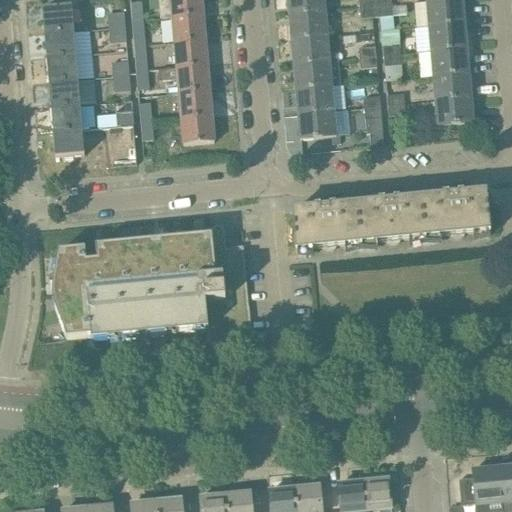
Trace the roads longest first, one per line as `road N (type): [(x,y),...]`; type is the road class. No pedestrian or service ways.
road 1 (secondary): [(0,437),(98,440),(415,409)]
road 2 (secondary): [(411,369),(143,402),(0,399)]
road 3 (residential): [(14,209),(266,190)]
road 4 (residential): [(266,190),(511,169)]
road 5 (residential): [(266,190),(249,0)]
road 6 (residential): [(14,209),(21,305),(0,395)]
road 7 (residential): [(0,27),(14,209)]
